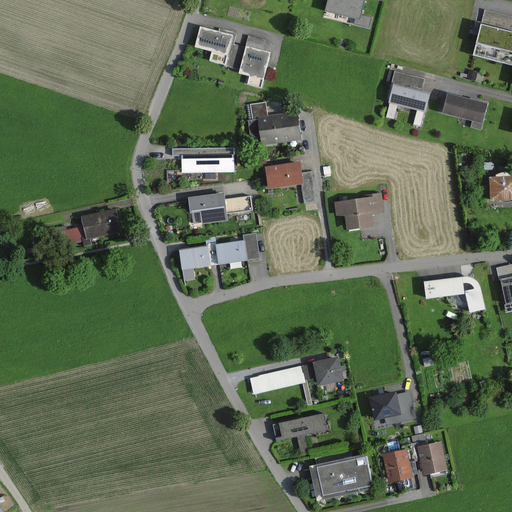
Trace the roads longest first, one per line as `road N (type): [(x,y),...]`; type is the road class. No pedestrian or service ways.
road 1 (residential): [(511,252),(274,282),(189,306)]
road 2 (residential): [(198,0),(139,164),(189,306)]
road 3 (residential): [(189,306),(308,511)]
